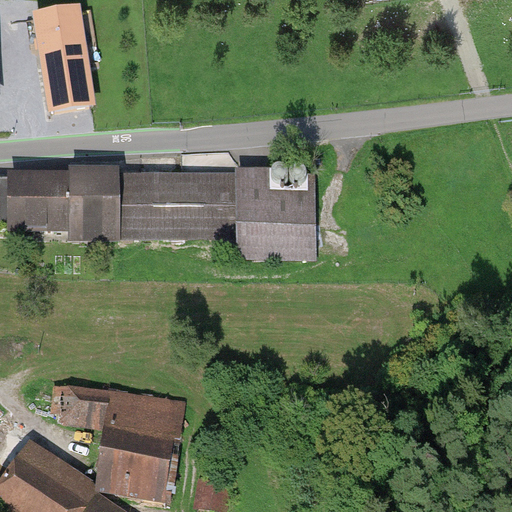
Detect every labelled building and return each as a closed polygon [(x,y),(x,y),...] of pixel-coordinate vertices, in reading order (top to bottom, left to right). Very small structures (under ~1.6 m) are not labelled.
[(92,109),(77,15),(39,21),(54,116),(92,109)] [(312,179),(73,181),(73,233),(73,239),(236,238),(236,265),(312,265),(312,179)] [(0,232),(73,233),(73,181),(0,181),(0,232)] [(175,511),(187,406),(69,394),(64,434),(111,439),(104,505),(169,511),(175,511)] [(112,511),(29,456),(0,499),(0,511),(112,511)]
